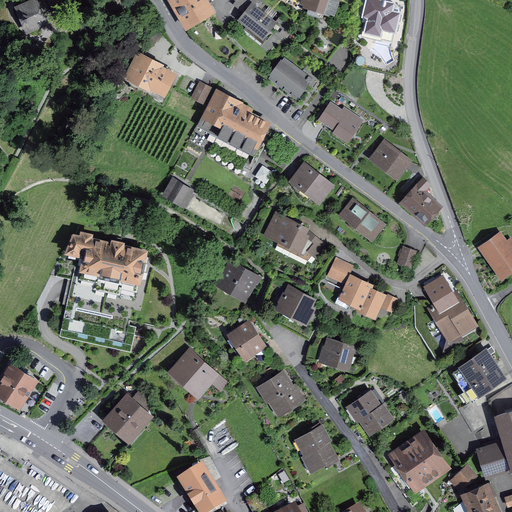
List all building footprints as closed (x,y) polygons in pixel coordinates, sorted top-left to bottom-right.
[(50,23),(39,0),(26,0),(15,5),(27,33),(50,23)] [(166,0),(164,2),(183,33),(214,15),(205,0),(166,0)] [(280,15),(274,22),(271,20),(277,13),(268,7),(263,13),(252,5),(256,0),(236,0),(232,5),(242,13),(235,21),(261,42),(275,25),(289,36),(295,28),(280,15)] [(299,0),(298,6),(302,7),(301,10),(325,18),(326,17),(332,19),(338,0),(299,0)] [(395,34),(399,14),(400,11),(399,8),(397,5),(394,4),(394,3),(378,0),(364,0),(360,18),(365,20),(362,34),(379,38),(380,31),(395,34)] [(154,46),(162,35),(152,28),(144,39),(154,46)] [(174,77),(160,70),(162,68),(138,55),(137,56),(133,54),(120,78),(124,80),(123,83),(146,96),(148,93),(161,101),(174,77)] [(320,78),(315,74),(317,71),(307,65),(302,72),(283,58),(281,62),(279,60),(267,76),(298,98),(309,84),(313,87),(320,78)] [(202,106),(211,88),(197,82),(189,100),(202,106)] [(259,148),(272,121),(253,111),(254,108),(243,103),(244,101),(216,87),(201,117),(222,127),(218,135),(228,140),(231,134),(233,135),(230,141),(240,146),(243,140),(245,141),(242,147),(252,152),(254,146),(259,148)] [(334,99),(338,93),(332,89),(328,95),(334,99)] [(347,146),(363,121),(342,107),(340,109),(329,102),(317,122),(332,132),(331,135),(347,146)] [(396,183),(412,162),(383,140),(367,161),(396,183)] [(333,186),(302,163),(286,184),(318,207),(333,186)] [(192,191),(171,177),(161,197),(181,210),(192,191)] [(430,185),(422,178),(397,204),(423,229),(440,211),(423,194),(430,185)] [(371,243),(385,225),(351,199),(337,217),(371,243)] [(310,233),(308,237),(305,235),(308,230),(282,216),(284,214),(276,210),(262,237),(298,256),(299,254),(303,256),(306,252),(315,260),(326,246),(310,233)] [(80,230),(79,234),(72,233),(63,253),(82,256),(79,267),(75,266),(72,279),(67,278),(62,305),(66,305),(83,309),(89,283),(93,284),(92,289),(120,295),(121,289),(137,293),(139,284),(140,285),(143,272),(141,271),(143,260),(145,261),(148,249),(124,244),(125,241),(111,239),(111,241),(92,237),(93,233),(80,230)] [(499,282),(511,272),(511,240),(509,237),(504,241),(499,233),(475,249),(499,282)] [(410,269),(416,251),(401,246),(395,264),(410,269)] [(344,285),(348,275),(353,265),(335,257),(326,277),(344,285)] [(257,286),(261,277),(228,259),(213,288),(244,304),(255,285),(257,286)] [(369,288),(371,289),(373,286),(348,275),(344,285),(336,302),(355,310),(358,312),(369,288)] [(453,347),(463,341),(460,336),(477,326),(457,294),(453,296),(441,276),(419,289),(430,305),(425,308),(445,340),(441,356),(454,348),(453,347)] [(312,307),(316,300),(287,284),(272,312),(304,329),(315,309),(312,307)] [(385,296),(371,289),(369,288),(358,312),(355,310),(353,313),(373,322),(379,309),(385,296)] [(386,294),(385,296),(379,309),(391,314),(398,299),(386,294)] [(130,319),(83,309),(66,305),(60,336),(131,351),(136,326),(129,325),(130,319)] [(242,364),(266,348),(247,321),(224,337),(242,364)] [(347,373),(355,346),(326,338),(323,347),(320,347),(315,365),(347,373)] [(453,369),(467,390),(457,396),(463,405),(473,398),(474,400),(504,380),(488,356),(494,352),(490,347),(485,350),(484,349),(453,369)] [(219,392),(228,382),(188,349),(165,375),(197,402),(211,385),(219,392)] [(0,391),(20,405),(36,380),(11,365),(0,382),(0,391)] [(267,403),(293,386),(282,370),(254,389),(265,404),(267,403)] [(345,381),(341,375),(334,379),(338,385),(345,381)] [(294,385),(293,386),(267,403),(277,418),(305,400),(294,385)] [(356,422),(379,406),(369,391),(344,408),(355,425),(357,423),(356,422)] [(138,393),(133,398),(128,394),(107,418),(130,438),(149,417),(144,413),(152,405),(138,393)] [(356,422),(357,423),(367,438),(392,420),(381,404),(379,406),(356,422)] [(511,480),(511,410),(490,417),(498,443),(507,474),(509,481),(511,480)] [(328,443),(330,442),(321,425),(292,440),(301,457),(328,443)] [(449,469),(421,430),(384,456),(412,495),(449,469)] [(328,443),(301,457),(299,459),(309,476),(324,467),(325,469),(338,462),(328,443)] [(507,474),(498,443),(473,450),(483,481),(507,474)] [(452,478),(453,479),(449,480),(448,478),(444,483),(450,488),(451,487),(459,484),(465,489),(477,476),(465,464),(452,478)] [(191,511),(213,511),(225,505),(200,466),(173,483),(191,511)] [(491,484),(487,486),(486,485),(458,496),(464,511),(497,511),(492,498),(496,496),(491,484)] [(259,493),(245,501),(250,511),(296,511),(293,506),(281,511),(273,511),(272,510),(269,511),(259,493)] [(504,509),(511,506),(511,494),(501,499),(504,509)]
